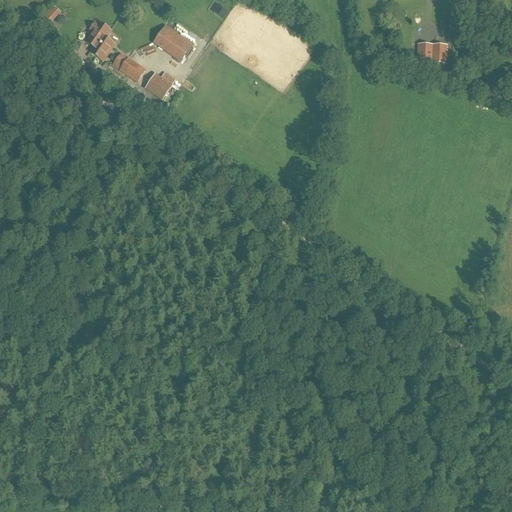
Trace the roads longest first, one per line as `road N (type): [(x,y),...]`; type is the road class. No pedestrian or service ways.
road 1 (track): [(0,251),(103,285),(192,384),(267,419),(411,511)]
road 2 (track): [(511,378),(124,120)]
road 3 (unclassified): [(124,120),(0,38)]
